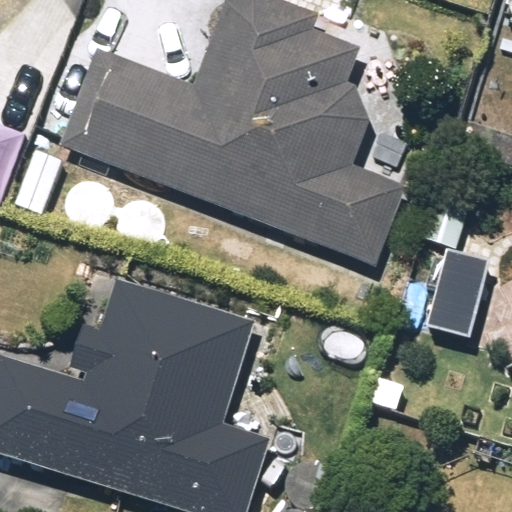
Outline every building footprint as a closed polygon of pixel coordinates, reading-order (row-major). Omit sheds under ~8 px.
[(68,159),(382,278),(412,200),(359,179),(362,174),(376,178),(384,176),(389,162),(386,155),(371,149),(378,130),(362,97),(354,93),(365,63),(316,44),(323,26),(264,3),(233,17),(203,98),(105,62),(68,159)] [(42,162),(21,215),(47,225),(67,172),(42,162)] [(112,225),(112,229),(113,233),(115,237),(118,241),(121,244),(124,247),(129,249),(133,250),(137,251),(142,250),(146,249),(151,248),(154,245),(158,242),(160,238),(162,234),(164,230),(164,226),(164,221),(163,216),(162,212),(159,208),(156,205),(153,202),(149,200),(144,198),(140,198),(135,198),(131,199),(126,200),(123,203),(119,206),(117,208),(117,205),(116,200),(115,196),(112,192),(109,189),(106,186),(102,184),(97,182),(93,182),(88,182),(84,183),(79,184),(76,187),(72,190),(69,193),(67,197),(65,201),(65,206),(65,213),(66,217),(68,221),(71,225),(74,228),(77,231),(82,233),(86,234),(90,235),(95,234),(99,233),(104,231),(107,229),(111,226),(112,225)] [(489,195),(445,182),(425,249),(450,257),(426,334),(405,328),(392,370),(426,380),(433,355),(472,367),(502,270),(469,260),(489,195)] [(257,511),(275,456),(276,450),(229,436),(261,331),(124,290),(107,343),(91,338),(78,379),(97,386),(93,397),(9,372),(0,402),(0,466),(151,511),(257,511)] [(276,450),(275,456),(297,464),(305,436),(283,428),(276,450)] [(334,511),(335,511),(338,507),(340,503),(341,498),(341,493),(340,488),(339,483),(337,478),(333,474),(330,471),(325,468),(321,466),(316,465),(310,465),(305,466),(301,467),(296,470),(292,473),(289,476),(286,481),(284,485),(283,490),(283,495),(284,500),(285,505),(287,510),(289,511),(334,511)]
